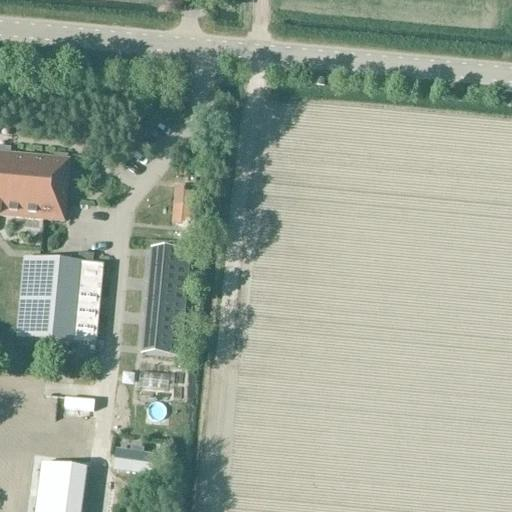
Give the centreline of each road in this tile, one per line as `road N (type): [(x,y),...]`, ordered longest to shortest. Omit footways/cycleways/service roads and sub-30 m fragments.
road 1 (tertiary): [(511,75),(0,28)]
road 2 (unknown): [(256,52),(176,140),(118,226),(102,464)]
